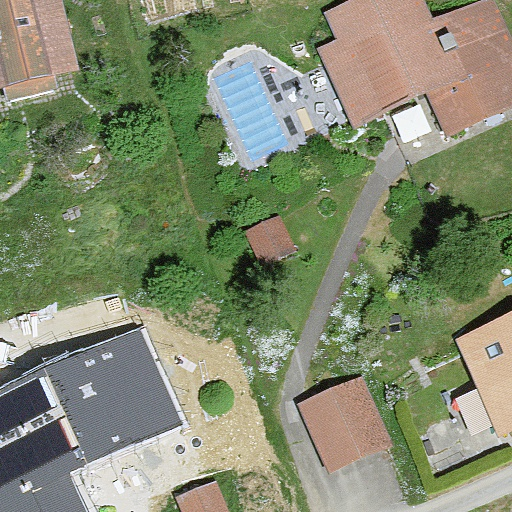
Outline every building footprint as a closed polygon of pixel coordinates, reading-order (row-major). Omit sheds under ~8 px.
[(0,0),(0,101),(78,84),(59,0),(0,0)] [(511,15),(505,0),(493,0),(433,27),(421,0),(365,0),(329,16),(343,49),(318,61),(353,140),(439,102),(457,142),(511,117),(511,15)] [(280,227),(246,243),(266,285),(300,269),(280,227)] [(511,430),(511,326),(467,346),(505,434),(511,430)] [(137,336),(0,398),(0,505),(3,511),(79,511),(61,472),(175,420),(137,336)] [(363,386),(302,416),(336,484),(397,455),(363,386)] [(240,511),(228,486),(181,509),(182,511),(240,511)]
